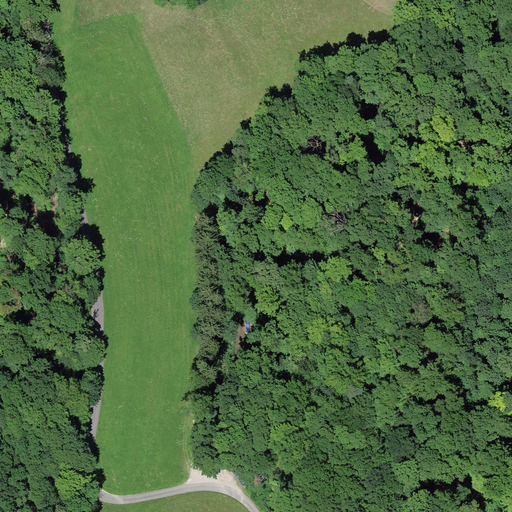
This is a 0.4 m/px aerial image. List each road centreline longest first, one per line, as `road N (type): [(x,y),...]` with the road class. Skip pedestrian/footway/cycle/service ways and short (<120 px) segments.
road 1 (unclassified): [(255,511),(235,491),(211,486),(120,502),(92,486),(85,468),(98,389),(97,311),(39,29),(40,0)]
road 2 (track): [(486,0),(461,59),(454,166),(369,313),(359,345),(361,375),(405,511)]
